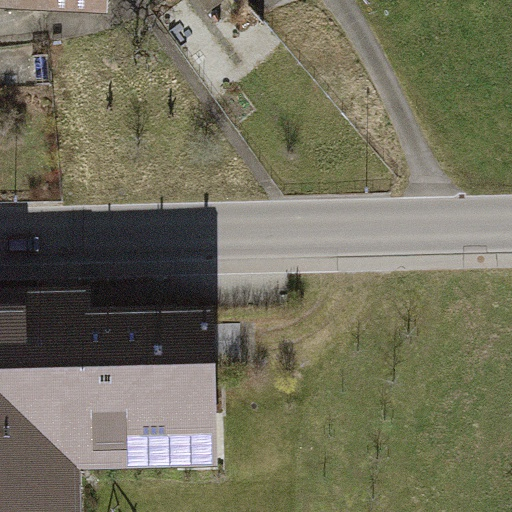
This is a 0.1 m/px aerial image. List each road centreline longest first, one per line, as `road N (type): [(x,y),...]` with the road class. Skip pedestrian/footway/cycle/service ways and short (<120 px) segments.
road 1 (tertiary): [(511,226),(0,235)]
road 2 (track): [(120,0),(102,24),(0,31)]
